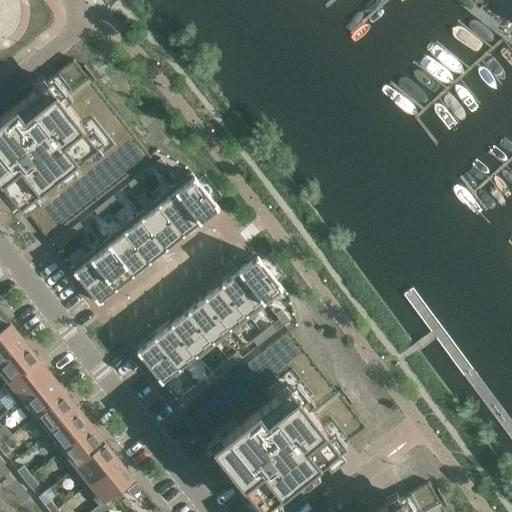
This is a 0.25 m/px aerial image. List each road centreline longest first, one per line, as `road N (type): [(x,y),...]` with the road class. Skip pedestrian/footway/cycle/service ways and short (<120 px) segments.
road 1 (residential): [(210,511),(0,252)]
road 2 (residential): [(0,86),(77,24),(71,0)]
